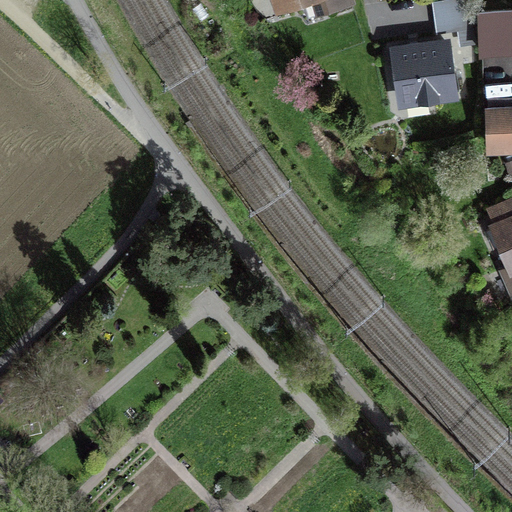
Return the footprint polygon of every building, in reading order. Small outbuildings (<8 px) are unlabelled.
[(354,0),(278,0),(289,35),(358,13),(354,0)] [(511,11),(481,15),(484,100),(504,99),(502,51),(511,50),(511,11)] [(455,40),(385,50),(394,116),(464,106),(455,40)] [(511,107),(487,108),(488,151),(511,150),(511,107)] [(511,218),(487,229),(494,246),(503,242),(511,264),(502,268),(511,290),(511,218)]
